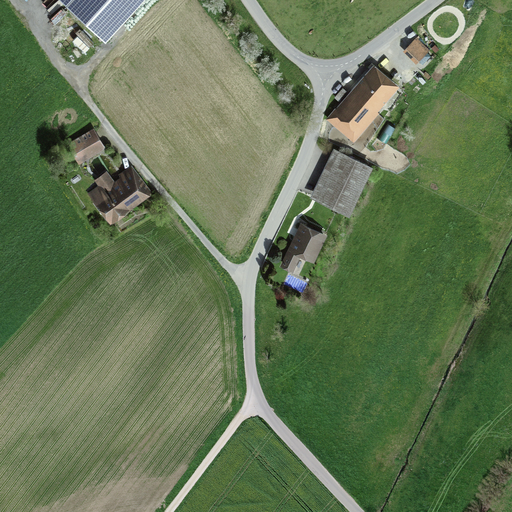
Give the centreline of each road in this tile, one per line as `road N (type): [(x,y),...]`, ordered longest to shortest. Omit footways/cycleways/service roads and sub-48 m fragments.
road 1 (unclassified): [(254,401),(246,277),(301,165),(325,76)]
road 2 (unclassified): [(254,401),(359,511)]
road 3 (track): [(168,511),(254,401)]
road 4 (unclassified): [(325,76),(430,0)]
